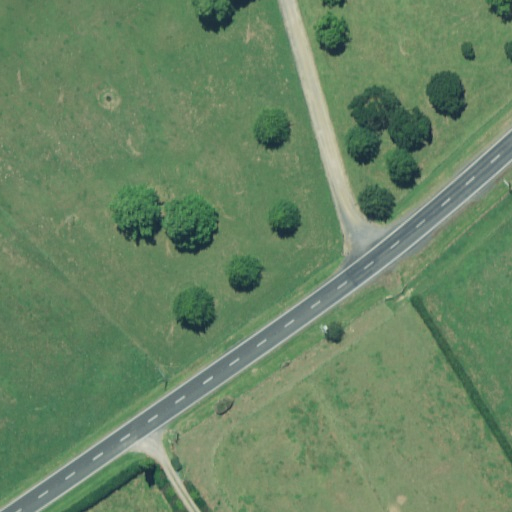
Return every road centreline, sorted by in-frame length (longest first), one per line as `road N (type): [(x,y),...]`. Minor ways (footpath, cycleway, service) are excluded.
road 1 (tertiary): [(18,511),(343,288),(511,146)]
road 2 (unknown): [(366,270),(288,0)]
